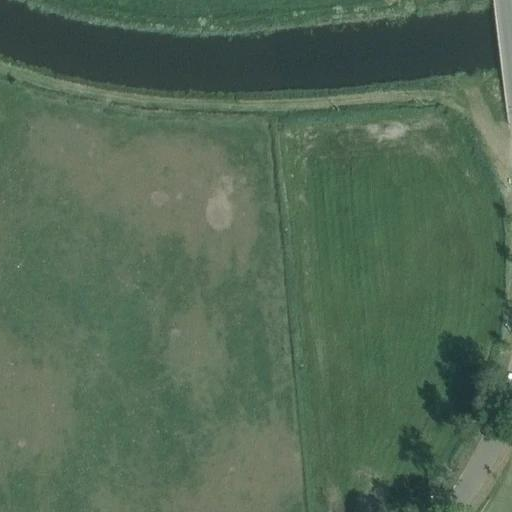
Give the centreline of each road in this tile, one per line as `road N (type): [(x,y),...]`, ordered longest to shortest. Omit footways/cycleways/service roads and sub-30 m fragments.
road 1 (track): [(511,154),(497,145),(470,95),(195,103),(74,89),(0,67)]
road 2 (tertiary): [(447,511),(475,474),(511,390)]
